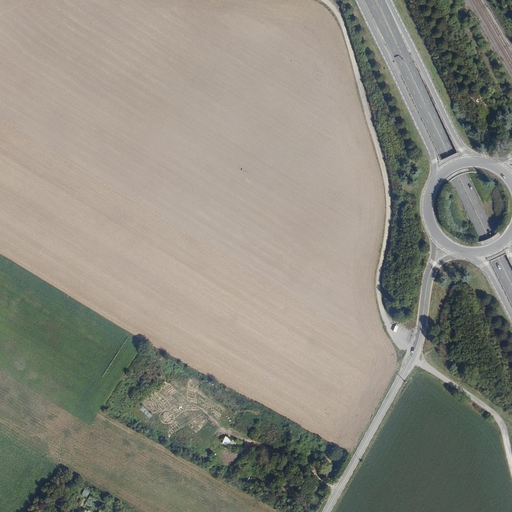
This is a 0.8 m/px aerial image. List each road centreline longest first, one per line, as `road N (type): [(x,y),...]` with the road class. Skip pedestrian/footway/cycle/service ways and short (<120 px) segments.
road 1 (track): [(511,478),(494,416),(411,360),(388,324),(380,299),(391,211),(382,156),(339,6),(326,0)]
road 2 (primary): [(369,0),(511,295)]
road 3 (primary): [(511,275),(381,0)]
road 4 (secondary): [(434,263),(411,360),(325,511)]
road 5 (secondary): [(359,0),(436,162),(436,179)]
road 6 (primary): [(478,162),(463,150),(387,0)]
